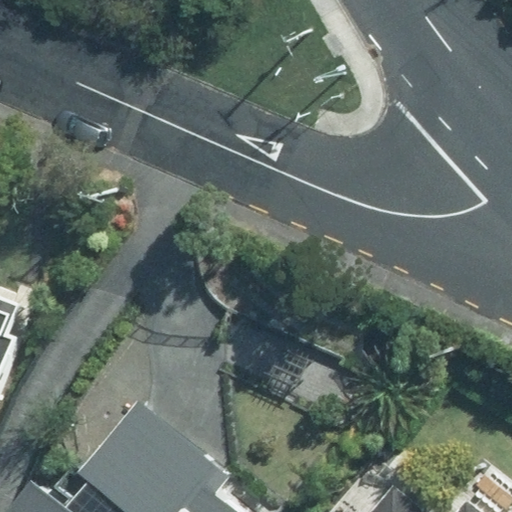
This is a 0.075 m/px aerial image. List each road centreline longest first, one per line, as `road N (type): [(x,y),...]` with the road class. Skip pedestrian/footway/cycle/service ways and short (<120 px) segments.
road 1 (residential): [(511,198),(434,207),(356,197),(0,58)]
road 2 (secondary): [(413,0),(456,72),(511,141)]
